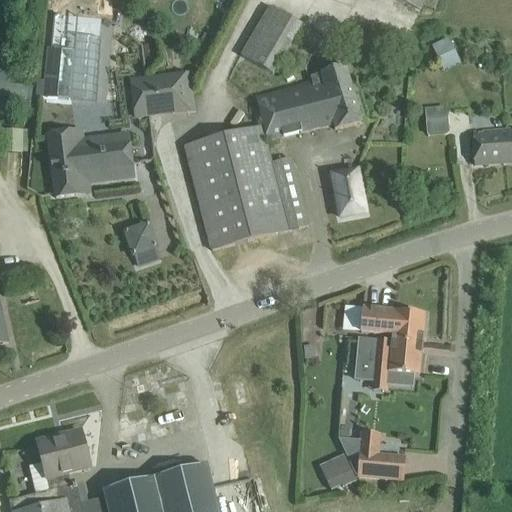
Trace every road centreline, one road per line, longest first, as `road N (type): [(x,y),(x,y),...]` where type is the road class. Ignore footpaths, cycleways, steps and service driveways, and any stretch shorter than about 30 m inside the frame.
road 1 (unclassified): [(0,397),(463,236)]
road 2 (unclassified): [(463,236),(459,408)]
